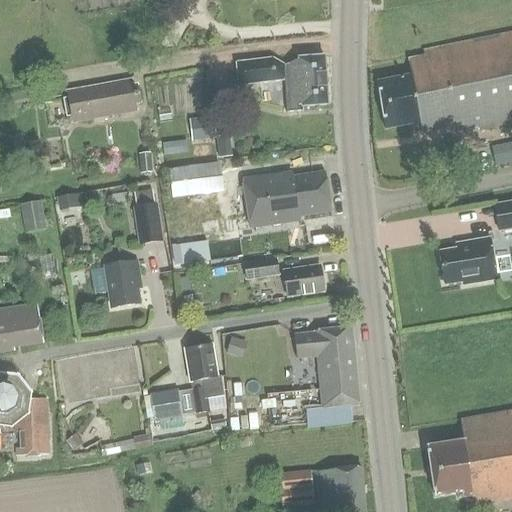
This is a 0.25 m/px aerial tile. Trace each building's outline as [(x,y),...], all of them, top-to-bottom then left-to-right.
[(478,132),(511,124),(511,34),(424,53),(425,57),(408,61),(412,77),(376,84),(386,130),(420,123),(422,133),(456,126),(458,132),(478,127),(478,132)] [(302,108),(329,105),(325,57),(298,59),(298,62),(284,68),(272,60),(237,64),(239,85),(285,81),(288,113),(303,111),(302,108)] [(134,86),(128,87),(128,82),(68,93),(69,99),(62,100),(65,115),(75,113),(76,120),(134,110),(132,103),(137,102),(134,86)] [(190,121),(193,143),(216,140),(213,118),(190,121)] [(230,138),(216,140),(219,160),(232,158),(230,138)] [(164,156),(188,153),(186,141),(162,144),(164,156)] [(511,143),(491,148),(495,167),(511,163),(511,143)] [(141,175),(153,174),(151,155),(139,156),(141,175)] [(171,174),(175,199),(223,191),(219,166),(171,174)] [(282,174),(242,180),(248,223),(299,216),(298,213),(330,208),(325,172),(293,177),(282,174)] [(134,194),(136,208),(154,205),(152,191),(134,194)] [(114,204),(128,202),(127,194),(112,196),(114,204)] [(80,195),(57,199),(59,212),(82,209),(80,195)] [(500,232),(511,230),(511,203),(496,206),(500,232)] [(46,231),(41,204),(21,208),(26,235),(46,231)] [(139,247),(164,242),(157,205),(154,205),(136,208),(133,209),(139,247)] [(497,280),(491,240),(469,243),(469,245),(458,247),(459,250),(440,253),(446,286),(463,283),(464,286),(497,280)] [(246,282),(279,277),(277,261),(244,266),(246,282)] [(140,306),(138,290),(141,289),(137,263),(105,268),(111,310),(140,306)] [(287,296),(323,292),(320,266),(284,270),(287,296)] [(191,278),(180,279),(182,293),(193,292),(191,278)] [(185,308),(192,307),(191,299),(183,301),(185,308)] [(36,304),(0,310),(0,351),(13,349),(13,346),(42,342),(36,304)] [(302,411),(304,431),(350,427),(350,419),(349,407),(359,406),(352,326),(317,329),(317,332),(295,334),(298,360),(316,358),(321,410),(302,411)] [(242,358),(247,343),(231,338),(226,354),(242,358)] [(210,346),(183,351),(189,381),(191,381),(192,390),(190,390),(193,413),(207,411),(205,395),(222,392),(219,376),(215,377),(210,346)] [(20,400),(17,390),(7,381),(0,381),(0,417),(8,417),(14,412),(15,433),(19,433),(21,448),(16,449),(17,457),(49,454),(45,398),(20,400)] [(179,393),(151,398),(155,420),(182,416),(179,393)] [(241,398),(229,399),(231,413),(242,412),(241,398)] [(511,412),(461,420),(465,442),(428,448),(436,499),(462,494),(463,499),(473,498),(475,506),(511,500),(511,412)] [(238,419),(231,420),(232,429),(239,429),(238,419)] [(211,432),(225,430),(224,421),(209,423),(211,432)] [(74,452),(84,445),(76,435),(67,442),(74,452)] [(136,452),(149,449),(147,437),(134,440),(136,452)] [(236,450),(255,448),(253,438),(234,441),(236,450)] [(118,455),(135,451),(133,441),(115,445),(118,455)] [(115,445),(100,448),(102,459),(118,455),(115,445)] [(150,464),(136,467),(138,478),(152,475),(150,464)] [(308,473),(278,478),(282,508),(313,503),(314,505),(322,504),(322,511),(363,511),(358,467),(318,472),(308,473)]
